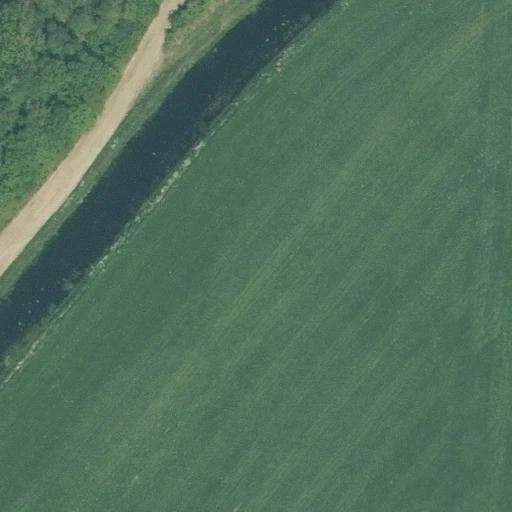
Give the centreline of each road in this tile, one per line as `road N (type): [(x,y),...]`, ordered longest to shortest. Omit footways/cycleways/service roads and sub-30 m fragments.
road 1 (track): [(0,255),(121,99),(176,0)]
road 2 (track): [(135,75),(178,54),(240,0)]
